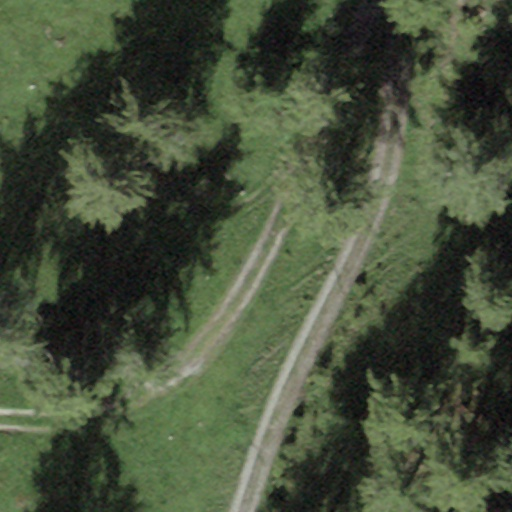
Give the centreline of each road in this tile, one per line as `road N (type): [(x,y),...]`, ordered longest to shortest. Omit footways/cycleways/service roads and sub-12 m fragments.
road 1 (track): [(379,0),(247,273),(181,379),(127,417),(94,425),(0,419)]
road 2 (track): [(401,0),(384,176),(363,234),(285,379),(241,511)]
